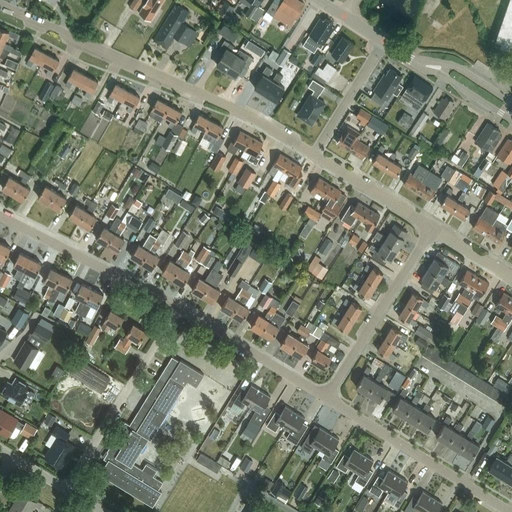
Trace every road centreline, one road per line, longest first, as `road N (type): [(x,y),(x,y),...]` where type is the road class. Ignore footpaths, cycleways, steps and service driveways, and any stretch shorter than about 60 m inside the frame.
road 1 (residential): [(313,154),(238,110),(0,4)]
road 2 (unclassified): [(510,511),(327,398)]
road 3 (residential): [(65,489),(179,307)]
road 4 (unclassified): [(179,307),(0,215)]
road 5 (residential): [(327,398),(432,228)]
road 6 (unclassified): [(327,398),(179,307)]
road 7 (residential): [(432,228),(313,154)]
road 8 (residential): [(313,154),(384,41)]
